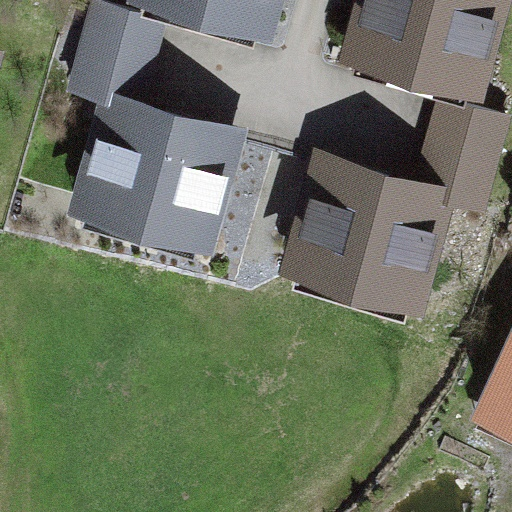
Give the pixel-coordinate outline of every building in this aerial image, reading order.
[(149,0),(295,38),(305,0),(149,0)] [(511,0),(365,0),(352,57),(497,92),(511,25),(511,0)] [(176,20),(101,4),(82,94),(114,101),(89,216),(236,247),(261,128),(157,106),(176,20)] [(0,113),(16,50),(0,46),(0,113)] [(430,173),(327,150),(300,274),(439,304),(463,193),(496,200),(511,128),(511,117),(446,103),(430,173)] [(511,359),(489,415),(511,424),(511,359)]
